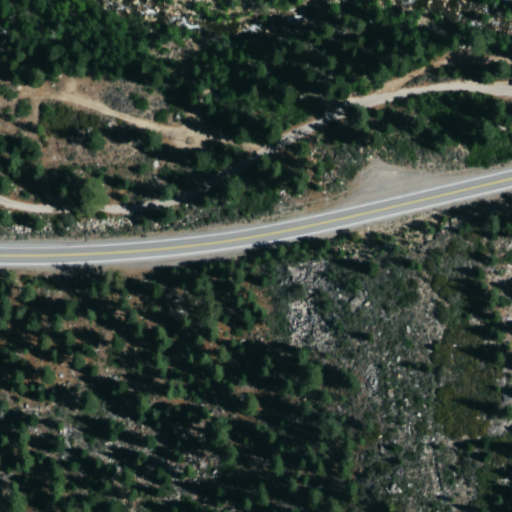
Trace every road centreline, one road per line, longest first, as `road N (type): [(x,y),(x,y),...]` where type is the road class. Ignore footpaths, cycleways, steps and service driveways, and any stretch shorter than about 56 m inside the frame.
road 1 (track): [(0,202),(88,211),(154,205),(364,103),(432,88),(511,91)]
road 2 (primary): [(0,254),(212,242),(511,176)]
road 3 (track): [(269,147),(127,120),(25,88)]
